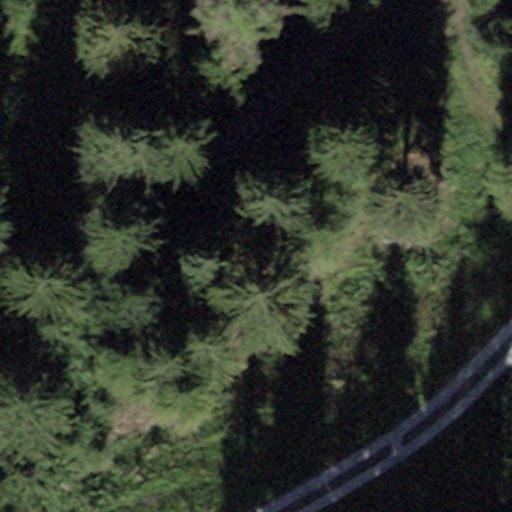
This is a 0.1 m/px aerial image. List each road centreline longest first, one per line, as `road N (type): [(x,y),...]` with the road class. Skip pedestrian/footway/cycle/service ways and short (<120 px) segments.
road 1 (track): [(371,0),(214,165),(0,265)]
road 2 (track): [(511,333),(245,511)]
